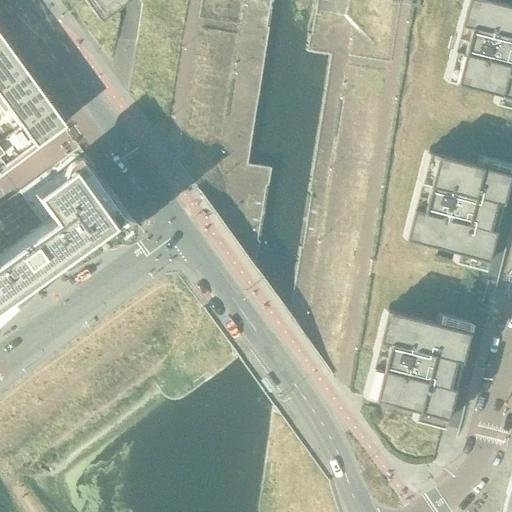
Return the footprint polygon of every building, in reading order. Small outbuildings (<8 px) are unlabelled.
[(124,0),(82,0),(97,20),(124,0)] [(496,284),(511,223),(511,0),(463,0),(443,81),(452,84),(434,155),(424,153),(402,239),(411,242),(393,313),(383,311),(361,397),(412,410),(410,420),(458,432),(490,310),(481,307),(488,282),(496,284)] [(0,39),(0,62),(11,55),(8,50),(10,48),(5,39),(2,42),(0,39)] [(11,55),(0,62),(0,89),(24,72),(20,67),(23,65),(17,57),(14,59),(11,55)] [(0,111),(3,115),(8,112),(7,111),(36,90),(33,85),(36,83),(30,75),(27,77),(24,72),(0,89),(0,111)] [(36,90),(7,111),(8,112),(20,128),(49,107),(46,102),(48,100),(43,92),(40,94),(36,90)] [(49,107),(20,128),(33,147),(62,125),(58,120),(61,118),(55,109),(52,112),(49,107)] [(55,263),(75,248),(80,254),(107,239),(127,228),(109,204),(103,195),(73,153),(18,192),(41,225),(0,254),(0,314),(11,304),(6,298),(27,283),(55,263)] [(511,511),(511,484),(509,484),(506,495),(507,495),(502,511),(511,511)]
